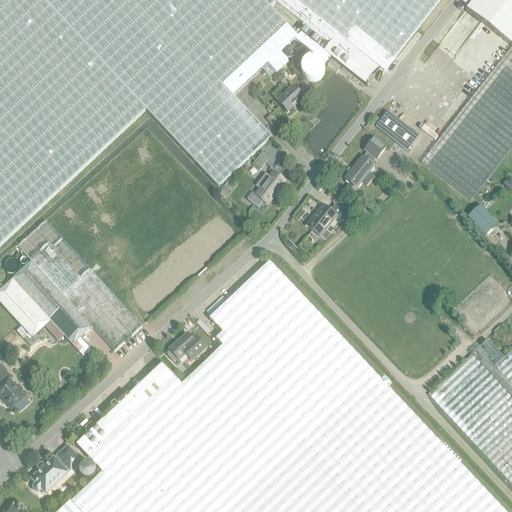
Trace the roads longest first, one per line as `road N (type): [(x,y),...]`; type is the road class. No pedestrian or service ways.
road 1 (unclassified): [(0,480),(269,237)]
road 2 (unclassified): [(511,499),(269,237)]
road 3 (unclassified): [(269,237),(457,0)]
